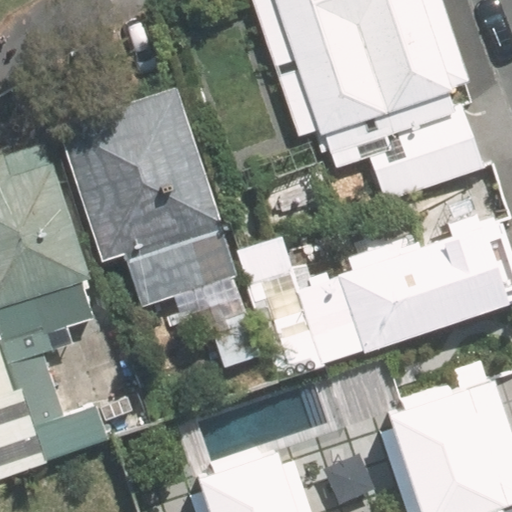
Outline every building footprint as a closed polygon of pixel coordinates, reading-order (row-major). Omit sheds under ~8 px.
[(485,169),(430,0),(244,0),(290,142),(313,134),(325,170),(364,158),(378,203),(485,169)] [(215,256),(154,88),(48,127),(98,262),(113,256),(131,307),(222,274),(215,256)] [(0,363),(1,367),(36,461),(70,448),(36,354),(61,345),(55,330),(92,316),(27,140),(0,149),(0,363)] [(221,254),(259,379),(511,298),(511,276),(489,205),(296,266),(286,234),(221,254)] [(175,467),(190,511),(511,511),(511,487),(475,378),(366,415),(399,511),(326,511),(297,425),(175,467)]
